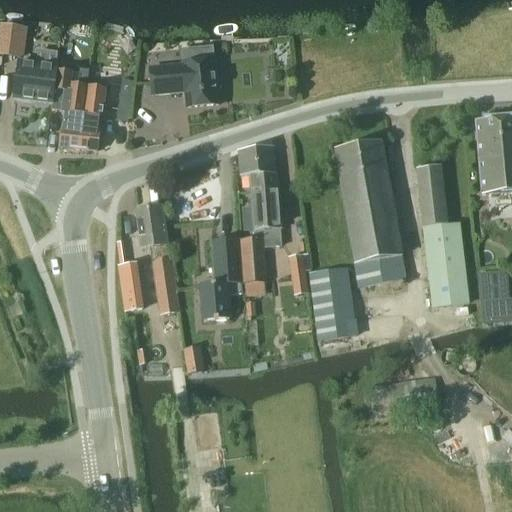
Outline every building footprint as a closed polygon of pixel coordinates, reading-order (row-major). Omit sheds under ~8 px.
[(0,38),(0,58),(9,60),(22,62),(23,50),(25,43),(26,32),(14,30),(2,28),(0,38)] [(56,68),(53,92),(63,93),(60,116),(63,117),(59,150),(78,153),(86,85),(90,59),(80,58),(78,71),(69,70),(56,68)] [(18,63),(13,101),(51,107),(53,92),(56,68),(43,67),(24,64),(18,63)] [(220,88),(220,85),(219,82),(217,79),(214,77),(215,77),(214,77),(213,64),(181,65),(181,69),(148,72),(151,99),(184,96),(185,111),(217,108),(216,94),(216,93),(218,91),(220,88)] [(86,85),(78,153),(97,155),(101,120),(102,120),(103,111),(102,111),(105,94),(94,93),(94,86),(86,85)] [(130,101),(126,101),(119,100),(115,125),(127,126),(130,101)] [(511,120),(475,123),(482,195),(511,192),(511,120)] [(358,289),(404,281),(380,145),(334,153),(358,289)] [(272,151),(238,154),(240,179),(249,179),(250,194),(276,192),(272,151)] [(440,168),(416,171),(432,311),(469,307),(460,225),(446,227),(440,168)] [(252,210),(243,211),(245,235),(254,234),(254,242),(254,245),(255,245),(261,245),(261,250),(261,251),(280,250),(280,248),(279,231),(276,192),(250,194),(252,210)] [(162,208),(135,212),(141,252),(151,251),(153,267),(151,267),(159,318),(178,315),(172,279),(162,208)] [(227,297),(241,296),(237,241),(212,243),(215,287),(200,288),(202,325),(229,323),(227,297)] [(254,242),(242,243),(242,246),(243,273),(244,287),(262,286),(262,272),(261,251),(261,250),(261,245),(255,245),(254,245),(254,242)] [(129,293),(144,292),(141,266),(127,267),(129,293)] [(317,343),(355,338),(346,271),(308,276),(317,343)] [(303,272),(289,274),(293,298),(306,296),(303,272)] [(481,303),(482,326),(508,324),(506,301),(481,303)] [(12,319),(21,316),(17,307),(9,310),(12,319)] [(196,377),(192,351),(184,352),(187,378),(196,377)] [(427,410),(437,410),(434,381),(408,384),(406,374),(389,377),(391,387),(369,390),(374,419),(385,417),(405,415),(406,426),(415,425),(417,431),(429,429),(427,410)]
